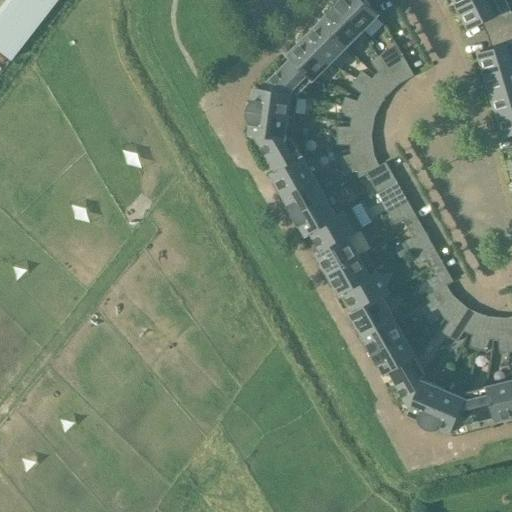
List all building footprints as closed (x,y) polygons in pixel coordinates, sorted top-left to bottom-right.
[(0,52),(11,60),(57,0),(5,0),(0,7),(0,52)] [(342,0),(337,5),(363,31),(364,30),(364,29),(377,16),(380,14),(378,12),(365,0),(342,0)] [(477,0),(454,0),(459,8),(458,8),(459,9),(477,0)] [(482,23),(488,35),(511,25),(511,13),(505,0),(477,0),(459,9),(460,11),(468,27),(469,30),(472,28),(482,23)] [(362,32),(363,31),(337,5),(329,13),(330,13),(322,20),(321,21),(347,47),(348,45),(362,32)] [(306,36),(305,37),(331,63),(332,62),(332,61),(346,48),(347,47),(321,21),(320,22),(306,36)] [(511,65),(511,25),(488,35),(492,48),(481,52),(481,51),(478,52),(479,55),(480,55),(485,72),(485,74),(511,65)] [(291,52),(289,53),(315,79),(316,78),(329,64),(330,64),(331,63),(305,37),(304,38),(291,52)] [(386,51),(379,56),(386,67),(394,62),(386,51)] [(314,80),(315,79),(289,53),(288,54),(292,58),(263,87),(257,86),(256,88),(292,93),(299,94),(314,80)] [(386,67),(379,56),(371,62),(379,72),(386,67)] [(490,93),(491,94),(511,88),(511,65),(485,74),(485,75),(486,75),(491,93),(490,93)] [(362,71),(357,78),(367,86),(373,79),(362,71)] [(367,86),(357,78),(351,85),(362,93),(367,86)] [(249,108),(248,109),(290,115),(290,113),(292,93),(256,88),(256,90),(257,90),(255,98),(254,100),(252,101),(251,102),(250,104),(249,106),(249,108)] [(511,110),(511,88),(491,94),(491,96),(492,96),(497,113),(497,114),(497,115),(511,110)] [(345,97),(343,105),(355,109),(358,101),(345,97)] [(355,109),(343,105),(340,114),(352,118),(355,109)] [(289,117),(290,115),(248,109),(248,111),(248,113),(249,115),(249,117),(250,119),(251,120),(252,122),(251,131),(250,133),(286,137),(289,117)] [(511,134),(511,110),(497,115),(498,117),(503,134),(504,137),(506,136),(511,134)] [(338,127),(338,136),(351,136),(351,127),(338,127)] [(272,173),(273,175),(304,156),(303,155),(293,137),(286,137),(250,133),(250,134),(256,135),(277,171),(274,172),(272,173)] [(351,136),(338,136),(337,145),(350,145),(351,136)] [(342,166),(354,162),(352,154),(340,157),(342,166)] [(283,193),(284,194),(315,176),(314,175),(305,158),(304,156),(273,175),(274,176),(283,193)] [(357,171),(354,162),(342,166),(345,175),(357,171)] [(386,188),(398,182),(393,173),(381,180),(386,188)] [(316,178),(315,176),(284,194),(285,196),(287,194),(286,194),(289,192),(293,199),(288,201),(290,204),(295,214),(327,196),(326,194),(316,178)] [(398,182),(386,188),(378,193),(383,202),(403,191),(398,182)] [(328,197),(327,196),(295,214),(306,233),(337,216),(337,215),(327,198),(328,197)] [(317,253),(317,254),(363,228),(351,207),(344,211),(342,212),(337,215),(337,216),(306,233),(307,235),(309,234),(309,233),(312,232),(322,250),(319,252),(319,251),(317,253)] [(409,228),(420,221),(415,213),(404,220),(409,228)] [(425,229),(420,221),(409,228),(413,236),(425,229)] [(328,272),(329,274),(367,252),(366,251),(360,255),(360,254),(359,254),(349,237),(363,229),(363,228),(317,254),(318,256),(319,255),(328,272)] [(378,270),(367,252),(329,274),(330,275),(339,291),(340,294),(343,293),(345,291),(378,271),(378,270)] [(426,259),(431,268),(443,261),(438,253),(426,259)] [(443,261),(431,268),(436,276),(448,270),(443,261)] [(350,312),(352,314),(390,291),(388,289),(379,273),(378,271),(345,291),(356,310),(353,311),(350,312)] [(362,333),(394,315),(393,313),(393,314),(383,296),(390,292),(390,291),(352,314),(352,315),(353,315),(362,331),(362,333)] [(427,317),(437,308),(431,302),(421,310),(427,317)] [(442,315),(437,308),(427,317),(432,324),(442,315)] [(395,316),(394,315),(362,333),(363,334),(365,333),(368,331),(371,338),(367,340),(369,343),(368,343),(373,352),(405,335),(404,333),(395,317),(395,316)] [(450,337),(457,326),(449,321),(442,332),(450,337)] [(464,331),(457,326),(450,337),(457,342),(464,331)] [(469,347),(478,349),(482,337),(473,334),(469,347)] [(406,336),(405,335),(373,352),(385,372),(416,354),(416,353),(406,336)] [(482,337),(478,349),(487,351),(490,339),(482,337)] [(509,352),(508,339),(499,339),(500,353),(509,352)] [(417,356),(416,354),(385,372),(386,374),(390,371),(411,407),(412,407),(424,380),(427,374),(417,356)] [(427,426),(428,427),(445,389),(443,388),(424,380),(412,407),(411,407),(408,413),(411,414),(419,417),(420,419),(421,420),(422,422),(423,423),(425,425),(427,426)] [(490,385),(488,385),(498,421),(499,420),(511,416),(511,385),(511,380),(509,380),(490,385)] [(467,391),(464,397),(465,398),(451,431),(452,432),(454,425),(495,415),(496,418),(495,419),(496,421),(498,421),(488,385),(487,386),(467,391)] [(465,398),(464,397),(446,389),(445,389),(428,427),(430,427),(433,428),(435,428),(437,428),(439,427),(441,426),(449,430),(451,431),(465,398)]
